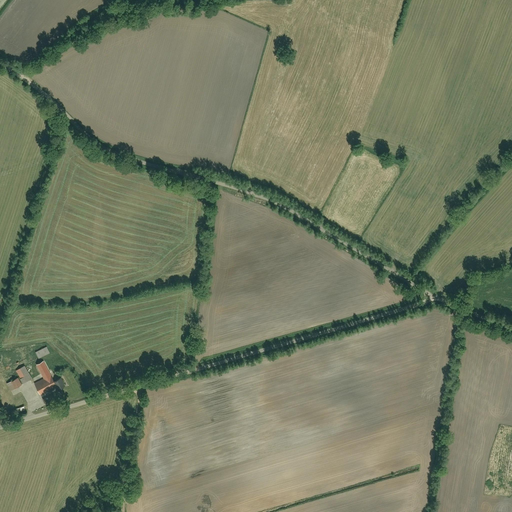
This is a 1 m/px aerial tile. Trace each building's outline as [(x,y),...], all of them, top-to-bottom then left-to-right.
[(36,352),(39,359),(50,354),(47,347),(36,352)] [(44,380),(34,385),(41,398),(59,389),(45,361),(37,365),(44,380)] [(24,384),(32,379),(25,366),(17,371),(24,384)] [(5,382),(11,392),(23,384),(17,375),(5,382)] [(14,408),(16,415),(25,411),(23,404),(14,408)]
